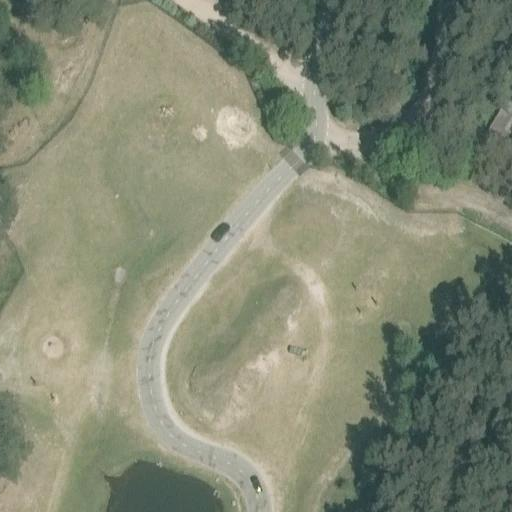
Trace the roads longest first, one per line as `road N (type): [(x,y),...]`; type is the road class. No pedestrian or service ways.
road 1 (track): [(314,137),(360,142),(407,126),(428,98),(447,0)]
road 2 (track): [(314,137),(511,219)]
road 3 (track): [(314,92),(188,0)]
road 4 (track): [(457,198),(464,143),(490,84),(511,70)]
